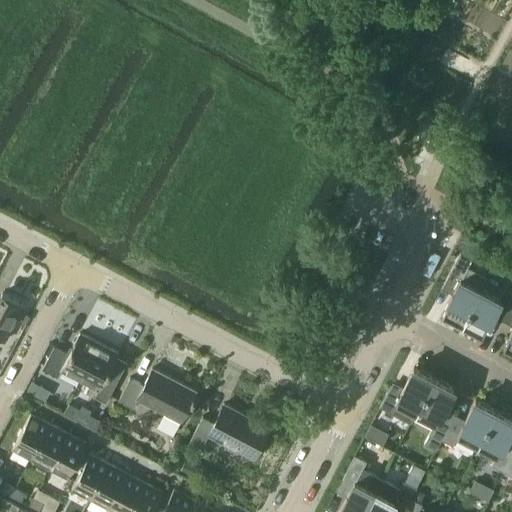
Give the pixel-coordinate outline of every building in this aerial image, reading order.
[(468,237),(460,252),(461,252),(471,258),(473,258),(481,242),(470,237),(469,236),(468,237)] [(507,254),(501,251),(495,264),(500,267),(507,254)] [(441,313),(462,324),(481,286),(462,276),(471,258),(461,252),(460,252),(443,284),(454,289),(441,313)] [(481,286),(462,324),(482,335),(494,310),(505,316),(511,301),(511,292),(504,288),(500,296),(481,286)] [(0,337),(4,340),(16,318),(19,311),(23,303),(2,292),(0,296),(0,337)] [(511,327),(502,345),(511,350),(511,301),(505,316),(511,319),(511,327)] [(19,311),(16,318),(25,323),(29,316),(19,311)] [(61,369),(79,379),(89,361),(98,342),(79,332),(68,353),(53,345),(42,368),(57,376),(61,369)] [(89,361),(79,379),(98,389),(94,395),(106,402),(118,379),(107,373),(118,352),(98,342),(89,361)] [(390,385),(379,406),(391,413),(396,403),(415,413),(434,377),(413,366),(401,390),(390,385)] [(193,397),(196,390),(152,367),(143,383),(129,376),(118,399),(132,407),(137,397),(181,420),(191,401),(193,402),(195,397),(193,397)] [(434,423),(429,432),(423,443),(436,450),(441,438),(452,417),(441,411),(454,387),(434,377),(415,413),(434,423)] [(39,397),(44,387),(31,380),(26,390),(39,397)] [(452,417),(441,438),(453,444),(457,435),(477,445),(496,409),(475,398),(462,422),(452,417)] [(79,409),(68,403),(64,411),(75,417),(79,409)] [(252,457),(269,426),(224,403),(214,421),(202,415),(189,440),(201,447),(208,434),(252,457)] [(511,417),(496,409),(477,445),(495,455),(490,464),(502,471),(511,452),(511,448),(503,444),(511,426),(511,417)] [(12,447),(30,457),(49,422),(30,413),(12,447)] [(100,419),(89,413),(84,422),(95,428),(100,419)] [(49,422),(30,457),(49,467),(67,432),(49,422)] [(67,432),(49,467),(67,477),(86,442),(67,432)] [(71,487),(89,497),(108,462),(89,452),(71,487)] [(511,452),(502,471),(511,475),(511,452)] [(337,511),(362,511),(376,488),(382,477),(362,467),(366,460),(354,454),(337,486),(348,491),(337,511)] [(194,476),(199,465),(185,459),(180,469),(194,476)] [(108,462),(89,497),(107,507),(126,472),(108,462)] [(126,472),(107,507),(117,511),(127,511),(144,481),(126,472)] [(376,488),(362,511),(402,511),(416,486),(404,480),(401,486),(382,477),(376,488)] [(144,481),(127,511),(151,511),(162,491),(144,481)] [(5,482),(1,489),(11,494),(15,487),(5,482)] [(420,511),(418,511),(422,503),(420,502),(425,492),(416,488),(416,486),(402,511),(420,511)] [(11,494),(29,504),(33,497),(15,487),(11,494)] [(160,511),(183,511),(192,497),(173,487),(160,511)] [(33,496),(29,504),(40,509),(43,502),(33,496)] [(14,503),(3,497),(0,502),(0,507),(10,511),(14,503)] [(192,497),(183,511),(206,511),(210,507),(192,497)] [(46,503),(42,511),(45,511),(53,511),(56,508),(46,503)]
